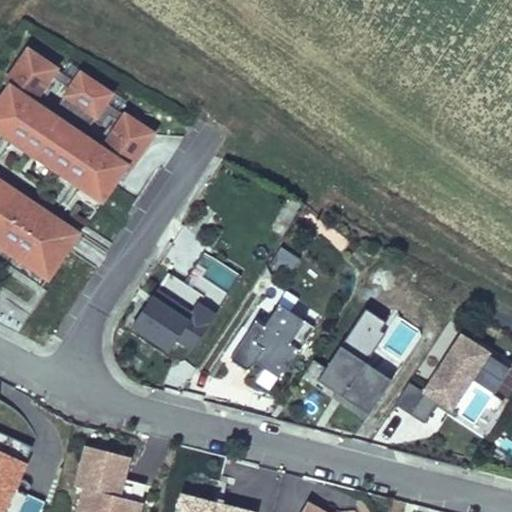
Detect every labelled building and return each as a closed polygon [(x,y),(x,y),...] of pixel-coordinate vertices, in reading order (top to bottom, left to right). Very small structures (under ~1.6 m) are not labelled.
[(7,85),(0,96),(0,131),(31,152),(33,148),(55,163),(53,166),(99,198),(124,163),(128,166),(151,132),(104,100),(110,92),(78,70),(73,78),(25,48),(2,81),(7,85)] [(0,180),(0,245),(46,276),(75,231),(0,180)] [(291,222),(301,199),(287,193),(277,215),(291,222)] [(288,275),(299,252),(278,243),(268,265),(288,275)] [(221,299),(239,271),(205,250),(188,278),(221,299)] [(209,312),(194,301),(199,294),(163,269),(127,324),(163,348),(170,337),(186,347),(209,312)] [(275,377),(309,325),(273,302),(258,324),(248,339),(239,333),(224,357),(242,369),(249,360),(275,377)] [(365,307),(316,378),(368,412),(390,379),(364,361),(383,332),(379,328),(385,320),(365,307)] [(404,359),(422,329),(400,316),(382,346),(404,359)] [(248,339),(258,324),(250,318),(239,333),(248,339)] [(459,335),(409,413),(424,422),(438,401),(449,408),(468,380),(491,394),(509,368),(459,335)] [(0,501),(26,444),(0,431),(0,501)] [(112,494),(117,476),(122,454),(81,444),(71,485),(79,487),(73,511),(131,511),(135,499),(112,494)] [(135,499),(140,481),(117,476),(112,494),(135,499)] [(215,495),(178,487),(172,511),(253,511),(255,507),(214,498),(215,495)] [(337,511),(306,495),(296,511),(337,511)]
